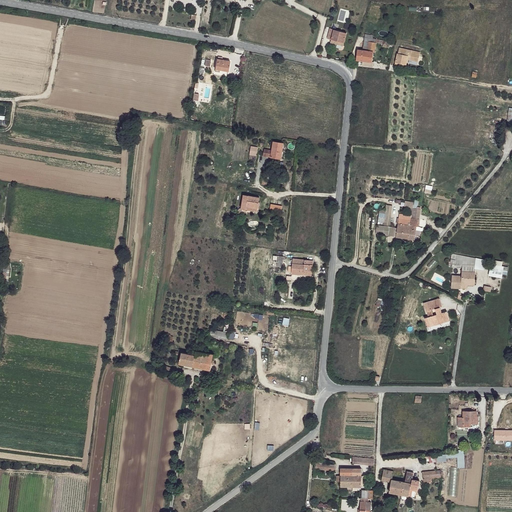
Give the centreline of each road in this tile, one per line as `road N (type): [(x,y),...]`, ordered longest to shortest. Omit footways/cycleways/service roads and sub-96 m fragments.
road 1 (unclassified): [(0,0),(311,59),(344,73),(349,92),(333,263)]
road 2 (unclassified): [(333,263),(408,272),(511,139)]
road 3 (tertiary): [(322,390),(511,389)]
road 4 (tertiary): [(322,390),(310,436),(207,511)]
road 5 (unclassified): [(333,263),(322,390)]
road 6 (unknown): [(320,401),(267,385),(255,344),(235,338)]
